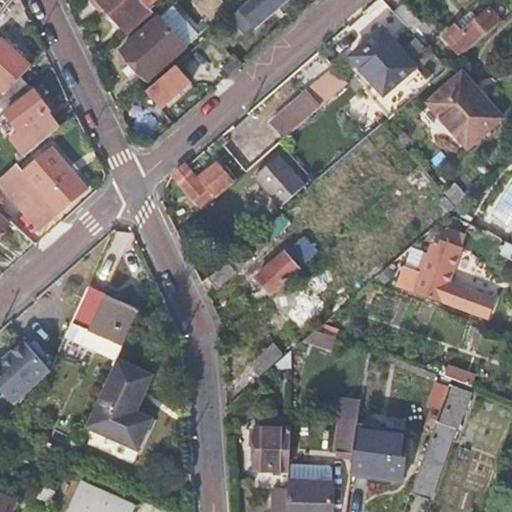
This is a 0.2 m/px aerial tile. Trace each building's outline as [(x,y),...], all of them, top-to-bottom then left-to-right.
[(94,0),(104,10),(107,7),(125,27),(146,8),(154,0),(94,0)] [(248,0),(227,19),(240,34),(249,26),(252,26),(281,0),(248,0)] [(171,2),(157,14),(121,47),(147,76),(184,43),(197,31),(171,2)] [(411,4),(398,13),(424,42),(439,28),(433,21),(429,24),(411,4)] [(125,27),(129,31),(150,13),(146,8),(125,27)] [(507,21),(496,8),(484,18),(468,32),(461,24),(448,37),(465,57),(507,21)] [(468,32),(484,18),(478,11),(461,24),(468,32)] [(419,66),(387,30),(356,57),(388,94),(419,66)] [(2,39),(15,52),(22,44),(10,32),(2,39)] [(0,85),(8,93),(21,79),(32,67),(15,52),(2,39),(0,41),(0,85)] [(190,50),(178,61),(192,76),(203,65),(190,50)] [(179,62),(148,88),(164,108),(196,82),(179,62)] [(277,125),(290,140),(351,85),(338,69),(307,96),(309,97),(277,125)] [(507,118),(468,73),(434,104),(474,148),(507,118)] [(0,108),(31,152),(58,130),(46,112),(48,111),(32,89),(21,79),(8,93),(0,102),(0,108)] [(225,138),(220,142),(225,148),(231,143),(225,138)] [(15,168),(0,180),(0,201),(0,200),(0,192),(4,188),(20,207),(23,205),(41,226),(85,187),(51,150),(22,174),(15,168)] [(307,191),(282,163),(259,184),(284,213),(307,191)] [(176,178),(177,180),(204,210),(235,183),(232,180),(236,177),(227,165),(223,170),(218,165),(200,180),(188,167),(176,178)] [(0,234),(10,223),(0,213),(0,234)] [(292,232),(282,220),(265,235),(275,247),(292,232)] [(441,281),(458,248),(444,243),(437,246),(433,256),(427,254),(419,272),(407,268),(400,287),(493,322),(499,302),(452,285),(441,281)] [(464,250),(458,248),(441,281),(452,285),(464,250)] [(273,297),(299,272),(287,259),(261,283),(273,297)] [(233,264),(214,281),(223,291),(241,275),(233,264)] [(294,283),(271,303),(302,337),(324,318),(294,283)] [(140,309),(90,287),(73,322),(106,337),(103,345),(119,353),(140,309)] [(106,337),(73,322),(70,330),(103,345),(106,337)] [(25,340),(0,361),(0,388),(13,403),(51,371),(25,340)] [(321,350),(312,340),(297,352),(306,362),(321,350)] [(257,369),(266,380),(285,363),(276,352),(257,369)] [(156,375),(117,357),(85,425),(140,451),(155,419),(139,412),(156,375)] [(435,379),(428,418),(442,420),(450,382),(435,379)] [(440,429),(414,498),(431,505),(457,436),(459,437),(474,397),(457,391),(442,430),(440,429)] [(356,453),(360,426),(362,405),(345,403),(340,451),(356,453)] [(292,468),(294,425),(258,425),(257,468),(292,468)] [(356,453),(354,472),(406,479),(412,433),(360,426),(356,453)] [(294,511),(335,511),(340,458),(334,454),(297,452),(294,511)] [(69,511),(68,511),(131,511),(135,506),(83,483),(69,511)] [(277,511),(291,511),(292,488),(279,488),(277,511)] [(44,511),(46,510),(30,503),(25,511),(44,511)]
